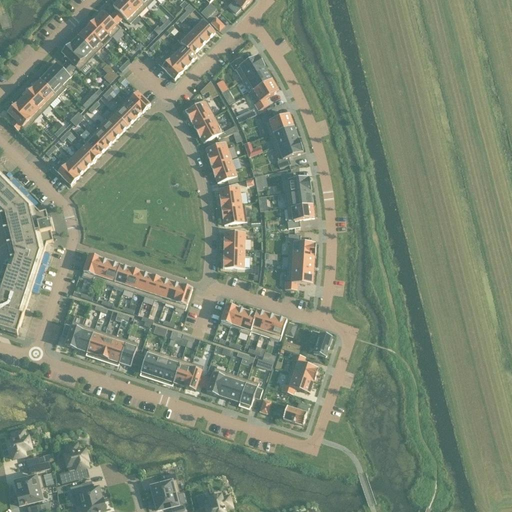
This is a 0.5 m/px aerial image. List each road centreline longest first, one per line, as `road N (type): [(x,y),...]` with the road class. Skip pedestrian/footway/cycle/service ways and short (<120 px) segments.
road 1 (residential): [(34,356),(308,447),(349,341),(321,323)]
road 2 (residential): [(248,21),(295,90),(319,152),(330,226),(321,323)]
road 3 (residential): [(202,288),(206,212),(193,160),(166,107),(248,21)]
road 4 (residential): [(0,140),(61,200),(73,237),(34,356)]
road 5 (residential): [(94,0),(0,97)]
road 6 (residential): [(321,323),(202,288)]
